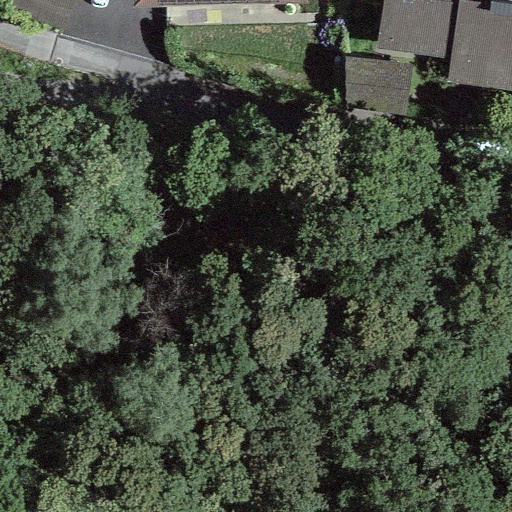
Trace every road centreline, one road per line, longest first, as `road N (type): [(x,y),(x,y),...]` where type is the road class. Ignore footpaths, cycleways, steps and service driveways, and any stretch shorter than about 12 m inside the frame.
road 1 (residential): [(511,154),(159,98)]
road 2 (track): [(159,98),(0,89)]
